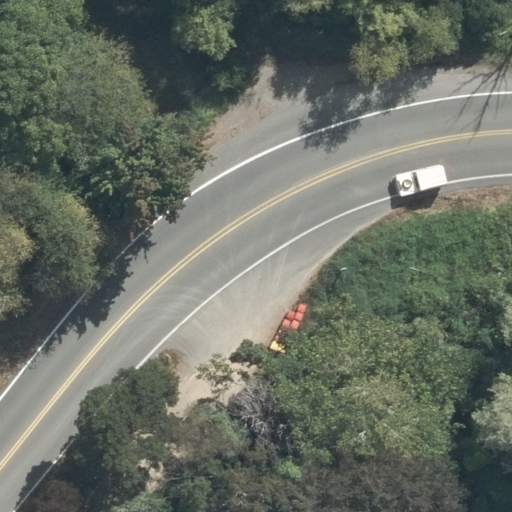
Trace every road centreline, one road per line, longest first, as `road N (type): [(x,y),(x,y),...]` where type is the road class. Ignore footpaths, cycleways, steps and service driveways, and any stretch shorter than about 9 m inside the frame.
road 1 (secondary): [(511,132),(376,156),(227,230),(137,305),(0,464)]
road 2 (track): [(212,0),(262,59),(322,178)]
